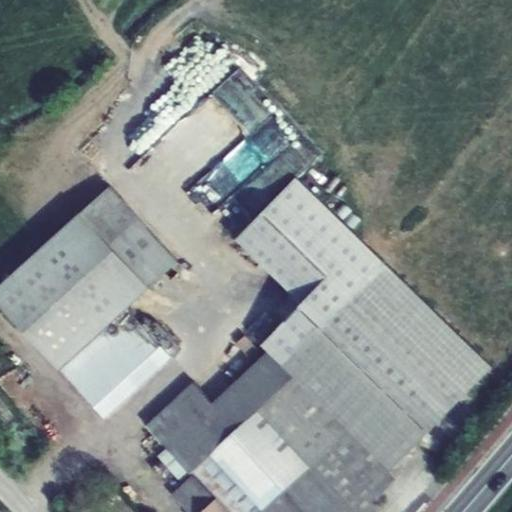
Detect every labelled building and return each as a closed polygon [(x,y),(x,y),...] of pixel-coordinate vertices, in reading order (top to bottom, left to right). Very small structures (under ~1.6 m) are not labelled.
[(275,108),(236,159),(254,173),(293,122),(275,108)] [(0,290),(0,306),(61,372),(129,310),(150,290),(177,265),(108,191),(81,216),(0,290)] [(385,264),(283,364),(344,430),(347,427),(389,472),(491,372),(385,264)] [(171,356),(129,310),(61,372),(103,418),(171,356)] [(347,427),(344,430),(283,364),(271,351),(215,404),(195,383),(149,425),(205,487),(228,511),(369,511),(376,498),(395,478),(389,472),(347,427)] [(228,511),(205,487),(184,507),(188,511),(228,511)]
